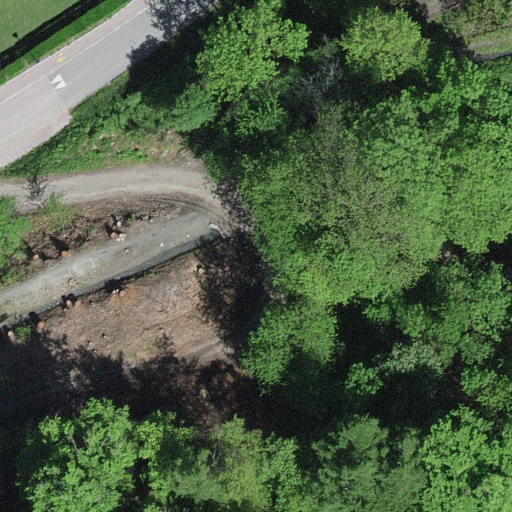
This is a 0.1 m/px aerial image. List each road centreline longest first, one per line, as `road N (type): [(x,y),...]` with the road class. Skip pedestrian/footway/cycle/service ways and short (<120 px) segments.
road 1 (track): [(316,0),(299,131),(305,317),(209,360),(0,411)]
road 2 (residential): [(0,128),(174,0)]
